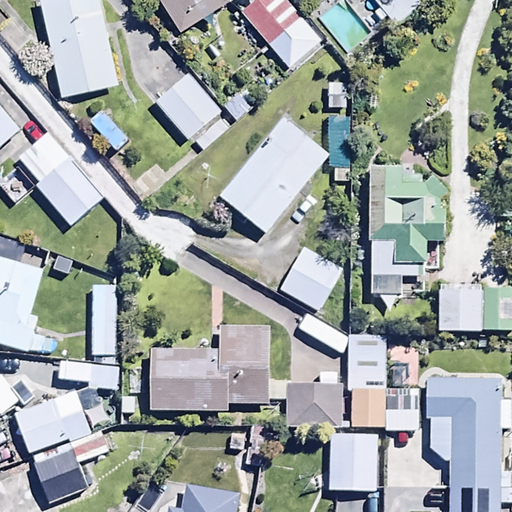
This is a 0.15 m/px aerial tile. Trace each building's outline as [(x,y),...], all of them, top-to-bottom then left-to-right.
[(98,0),(39,0),(60,97),(117,85),(98,0)] [(227,0),(158,0),(179,32),(228,1),(227,0)] [(284,0),(255,0),(241,11),(268,46),(300,20),(284,0)] [(347,0),(327,0),(306,19),(345,64),(378,35),(347,0)] [(185,73),(155,99),(187,137),(218,111),(185,73)] [(236,122),(251,109),(236,93),(221,106),(236,122)] [(0,146),(17,132),(0,111),(0,146)] [(326,155),(281,118),(218,195),(263,232),(326,155)] [(228,129),(219,119),(194,142),(203,152),(228,129)] [(349,120),(329,120),(328,167),(332,167),(332,182),(347,183),(349,120)] [(69,157),(34,187),(70,229),(105,199),(69,157)] [(401,161),(369,161),(369,295),(399,295),(399,277),(416,277),(416,262),(424,262),(424,241),(443,241),(442,176),(401,176),(401,161)] [(342,271),(303,249),(279,291),(319,313),(342,271)] [(0,346),(37,356),(41,339),(31,336),(36,319),(31,318),(44,271),(0,259),(0,346)] [(113,286),(91,285),(90,364),(112,365),(113,286)] [(481,330),(481,289),(439,289),(438,330),(481,330)] [(511,290),(481,289),(481,330),(511,331),(511,290)] [(148,410),(228,412),(228,403),(265,404),(267,329),(218,328),(217,352),(150,350),(148,410)] [(383,335),(346,335),(347,372),(384,372),(383,335)] [(511,436),(499,436),(502,379),(425,375),(423,417),(432,417),(431,447),(452,448),(448,511),(500,511),(501,504),(510,505),(511,463),(511,436)] [(338,385),(286,383),(284,426),(337,428),(338,385)] [(385,391),(349,391),(349,429),(385,429),(385,391)] [(417,391),(385,391),(385,429),(416,430),(417,391)] [(52,401),(13,415),(27,453),(66,439),(52,401)] [(377,437),(328,435),(326,489),(375,490),(377,437)] [(87,489),(67,445),(30,462),(49,506),(87,489)] [(234,511),(238,496),(184,488),(181,510),(167,508),(166,511),(234,511)]
